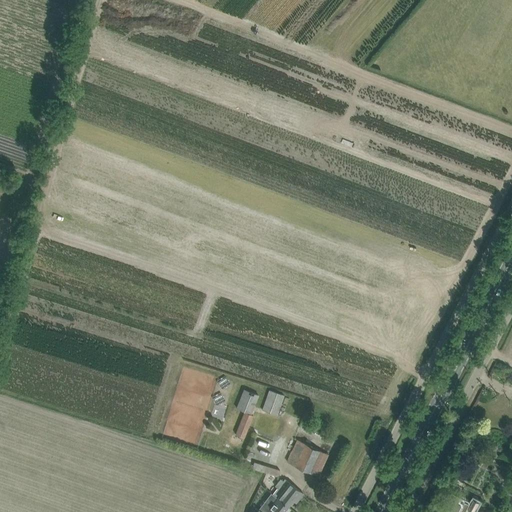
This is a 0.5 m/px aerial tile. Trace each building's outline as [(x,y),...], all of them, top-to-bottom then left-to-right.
[(2,190),(0,200),(0,220),(8,222),(14,192),(2,190)] [(235,434),(244,437),(253,415),(251,414),(259,395),(243,388),(236,408),(244,411),(235,434)] [(268,390),(262,409),(278,415),(284,395),(268,390)] [(318,476),(328,454),(297,439),(287,461),(309,472),(318,476)] [(251,468),(264,472),(278,476),(280,470),(253,461),(251,468)] [(278,488),(273,494),(288,507),(293,500),(296,502),(303,493),(300,491),(292,484),(285,479),(283,481),(280,479),(275,485),(278,488)] [(271,492),(264,501),(270,506),(269,507),(273,511),(274,511),(284,511),(288,507),(273,494),(271,492)] [(472,511),(473,511),(479,502),(474,499),(471,504),(459,498),(460,496),(452,492),(449,496),(443,493),(433,511),(435,511),(464,511),(467,509),(472,511)] [(272,511),(273,511),(269,507),(270,506),(264,501),(258,509),(255,507),(251,511),(272,511)]
